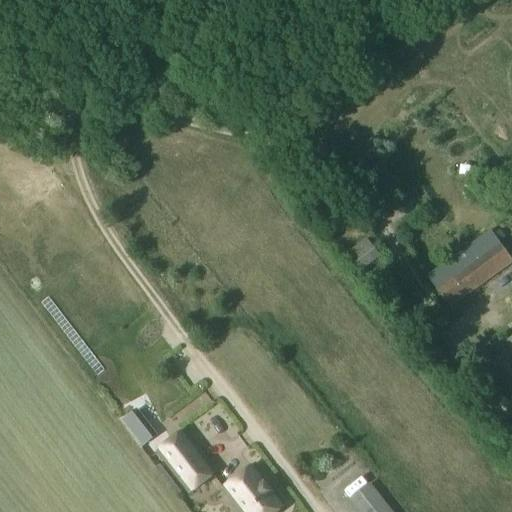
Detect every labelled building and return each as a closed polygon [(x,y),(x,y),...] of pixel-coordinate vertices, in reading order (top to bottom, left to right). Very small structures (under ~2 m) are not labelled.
[(511,262),(511,260),(491,231),(427,277),(449,308),(511,262)] [(137,409),(122,421),(142,447),(157,436),(137,409)] [(215,476),(183,436),(158,455),(190,496),(215,476)] [(279,511),(285,508),(254,468),(223,493),(237,511),(279,511)] [(391,511),(370,484),(349,501),(357,511),(391,511)] [(511,511),(511,501),(498,511),(511,511)]
